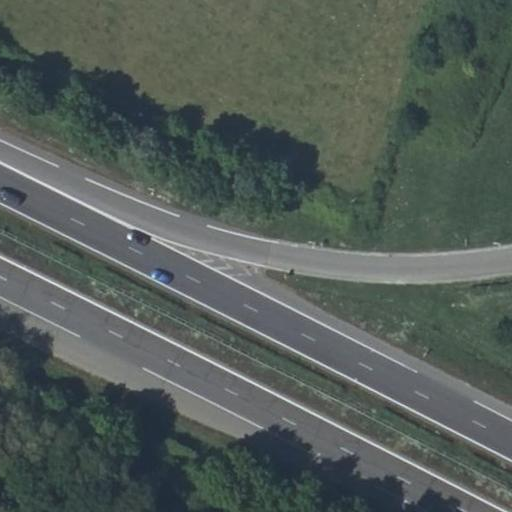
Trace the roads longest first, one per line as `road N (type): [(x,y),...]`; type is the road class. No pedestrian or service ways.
road 1 (trunk): [(511,441),(0,184)]
road 2 (trunk): [(0,277),(465,511)]
